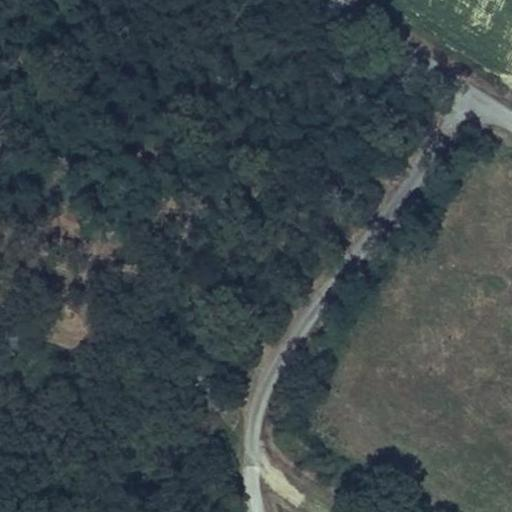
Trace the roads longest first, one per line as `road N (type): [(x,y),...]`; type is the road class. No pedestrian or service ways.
road 1 (track): [(264,511),(255,448),(280,354),(468,92)]
road 2 (unclassified): [(327,0),(511,120)]
